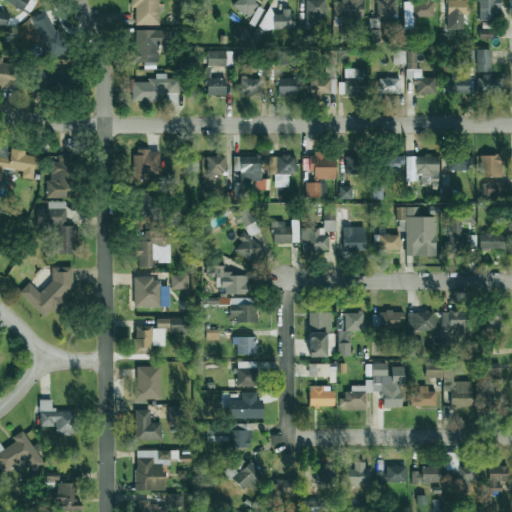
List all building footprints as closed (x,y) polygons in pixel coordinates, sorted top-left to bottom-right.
[(2,0),(25,10),(29,0),(2,0)] [(130,0),(131,8),(135,8),(134,25),(159,25),(158,0),(130,0)] [(247,18),(259,5),(253,0),(236,0),(233,5),(247,18)] [(325,18),(324,0),(305,0),(307,32),(317,31),(316,18),(325,18)] [(362,0),(333,0),(333,17),(363,17),(362,0)] [(396,17),(395,0),(376,0),(376,17),(396,17)] [(402,0),(403,29),(413,28),(413,17),(432,16),(431,0),(402,0)] [(446,0),(447,17),(466,17),(465,0),(446,0)] [(501,20),(501,0),(478,0),(479,20),(501,20)] [(273,29),(292,29),(292,9),(281,9),(281,14),(273,14),(273,29)] [(0,25),(7,27),(9,13),(0,11),(0,25)] [(60,28),(53,30),(46,12),(31,18),(48,60),(69,51),(60,28)] [(272,29),(272,15),(262,15),(262,29),(272,29)] [(245,42),(250,31),(237,25),(232,36),(245,42)] [(167,30),(135,29),(135,62),(157,62),(158,45),(167,45),(167,30)] [(380,29),(369,30),(370,42),(380,41),(380,29)] [(492,38),(492,29),(479,29),(479,39),(492,38)] [(491,71),(490,49),(475,49),(476,72),(491,71)] [(336,94),(335,62),(347,62),(347,50),(323,50),(324,78),(310,78),(310,94),(336,94)] [(405,63),(405,50),(393,50),(393,63),(405,63)] [(435,94),(435,77),(421,77),(421,70),(416,70),(416,50),(406,50),(406,77),(415,78),(415,93),(435,94)] [(465,65),(474,65),(474,50),(465,50),(465,65)] [(232,65),(232,51),(207,51),(207,66),(232,65)] [(276,64),(285,65),(286,52),(277,51),(276,64)] [(2,57),(0,56),(0,85),(14,87),(17,64),(1,62),(2,57)] [(226,95),(226,77),(210,78),(210,67),(205,67),(206,95),(226,95)] [(365,68),(344,69),(345,95),(366,94),(365,68)] [(31,91),(70,90),(69,69),(31,70),(31,91)] [(470,70),(452,70),(452,78),(443,78),(443,93),(470,93),(470,70)] [(132,101),(161,101),(161,93),(178,93),(179,78),(166,78),(166,74),(155,73),(154,81),(132,81),(132,101)] [(503,93),(502,76),(477,77),(478,93),(503,93)] [(261,94),(261,77),(240,77),(240,85),(235,85),(236,95),(261,94)] [(296,79),(278,78),(277,94),(296,95),(296,79)] [(400,93),(399,78),(378,78),(379,85),(374,85),(374,94),(400,93)] [(159,149),(133,150),(133,179),(150,178),(150,175),(159,175),(159,149)] [(0,157),(0,181),(1,182),(3,168),(22,171),(21,177),(32,179),(36,156),(10,152),(9,159),(0,157)] [(303,171),(312,171),(313,180),(335,179),(334,152),(313,153),(313,156),(302,156),(303,171)] [(74,198),(73,155),(58,155),(58,162),(50,163),(50,181),(46,181),(46,198),(74,198)] [(239,181),(261,180),(260,155),(232,156),(233,171),(239,171),(239,181)] [(274,187),(288,186),(288,174),(295,173),(295,155),(269,156),(269,175),(274,175),(274,187)] [(448,170),(472,171),(472,155),(448,155),(448,170)] [(502,155),(479,156),(479,177),(502,177),(502,155)] [(346,174),(363,174),(363,157),(346,156),(346,174)] [(438,156),(407,156),(407,177),(421,177),(421,183),(438,183),(438,156)] [(225,175),(226,157),(203,157),(203,174),(225,175)] [(385,171),(399,171),(399,157),(386,157),(385,171)] [(305,183),(305,198),(327,197),(326,182),(305,183)] [(510,182),(482,182),(482,198),(510,198),(510,182)] [(338,199),(351,199),(351,186),(338,186),(338,199)] [(158,193),(138,192),(138,217),(157,217),(158,193)] [(74,254),(74,225),(65,226),(65,201),(47,201),(47,208),(36,208),(36,226),(55,226),(55,254),(74,254)] [(233,215),(238,225),(242,222),(249,236),(260,230),(247,207),(233,215)] [(346,207),(335,208),(336,220),(347,219),(346,207)] [(396,208),(396,220),(405,220),(405,256),(435,256),(435,216),(431,216),(431,207),(429,207),(429,208),(396,208)] [(444,252),(475,253),(475,235),(461,235),(461,222),(474,222),(474,208),(450,207),(450,241),(444,241),(444,252)] [(302,250),(327,250),(327,231),(343,231),(343,252),(366,251),(366,227),(335,227),(335,208),(323,208),(323,228),(302,228),(302,250)] [(298,243),(298,220),(290,220),(290,223),(272,222),(272,242),(298,243)] [(264,248),(242,231),(237,238),(241,241),(234,251),(252,264),(264,248)] [(136,267),(154,267),(154,262),(169,262),(169,244),(165,244),(165,232),(136,232),(136,267)] [(479,249),(504,248),(503,233),(479,233),(479,249)] [(399,249),(399,234),(373,235),(373,250),(399,249)] [(222,294),(250,294),(249,274),(222,274),(221,263),(205,263),(206,276),(222,275),(222,294)] [(18,292),(38,312),(55,312),(65,303),(65,296),(72,289),(72,267),(51,266),(51,280),(39,293),(28,282),(18,292)] [(186,289),(186,274),(171,275),(171,289),(186,289)] [(168,306),(168,286),(159,286),(159,278),(133,278),(134,306),(168,306)] [(256,298),(229,298),(229,321),(256,321),(256,298)] [(375,319),(375,327),(401,328),(402,311),(378,311),(377,319),(375,319)] [(458,331),(458,336),(469,336),(470,312),(442,311),(440,330),(458,331)] [(483,336),(498,335),(498,328),(503,327),(503,311),(482,311),(483,336)] [(330,312),(308,312),(308,357),(331,356),(330,312)] [(344,331),(363,330),(363,312),(344,312),(344,331)] [(407,312),(408,355),(422,355),(422,340),(415,340),(415,330),(434,330),(434,312),(407,312)] [(187,333),(187,318),(156,318),(156,326),(134,326),(134,353),(152,353),(152,346),(166,346),(166,333),(187,333)] [(349,331),(338,331),(338,355),(350,355),(349,331)] [(236,354),(256,354),(256,336),(236,336),(236,354)] [(403,407),(402,366),(388,367),(388,363),(371,363),(371,379),(365,380),(365,386),(351,386),(351,391),(341,391),(341,410),(365,409),(365,392),(382,391),(382,407),(403,407)] [(450,407),(471,407),(471,381),(453,381),(453,363),(425,363),(425,378),(443,378),(443,390),(450,390),(450,407)] [(499,378),(500,363),(486,363),(486,378),(499,378)] [(308,376),(330,376),(330,364),(308,364),(308,376)] [(160,399),(160,366),(135,366),(135,399),(160,399)] [(258,386),(257,368),(236,368),(236,386),(258,386)] [(506,407),(507,390),(494,389),(494,382),(481,382),(481,406),(506,407)] [(332,406),(332,385),(308,386),(308,406),(332,406)] [(435,406),(435,391),(427,391),(427,385),(417,385),(417,397),(409,398),(409,406),(435,406)] [(262,418),(262,399),(256,400),(256,392),(241,392),(241,400),(224,400),(225,418),(262,418)] [(39,399),(52,399),(52,408),(54,407),(54,411),(80,411),(81,434),(72,434),(72,436),(61,437),(61,433),(54,434),(54,426),(39,426),(39,399)] [(168,421),(184,421),(185,406),(168,405),(168,421)] [(150,410),(134,409),(134,440),(161,440),(161,423),(149,422),(150,410)] [(251,423),(223,423),(223,429),(206,429),(206,441),(229,441),(229,448),(251,448),(251,423)] [(0,465),(0,446),(2,450),(15,442),(12,437),(23,430),(32,444),(37,441),(42,450),(37,453),(42,462),(10,482),(0,465)] [(135,450),(135,490),(164,490),(164,465),(169,465),(170,459),(178,459),(178,450),(135,450)] [(458,453),(446,452),(445,469),(448,470),(448,480),(475,481),(476,466),(457,465),(458,453)] [(243,491),(261,474),(249,461),(246,464),(239,457),(224,471),(243,491)] [(368,484),(368,462),(353,462),(354,469),(339,469),(340,493),(348,493),(348,484),(368,484)] [(315,484),(334,485),(334,466),(315,466),(315,484)] [(385,466),(386,482),(406,481),(405,466),(385,466)] [(421,466),(421,472),(412,472),(411,482),(440,483),(440,467),(421,466)] [(489,491),(499,491),(499,481),(508,481),(507,466),(488,466),(489,491)] [(45,472),(60,471),(60,482),(74,481),(75,499),(80,499),(80,511),(59,511),(58,502),(45,502),(45,493),(56,493),(55,482),(45,482),(45,472)] [(299,494),(299,480),(272,481),(272,496),(299,494)] [(182,507),(182,494),(167,493),(167,507),(182,507)] [(137,503),(136,511),(166,511),(167,504),(137,503)]
